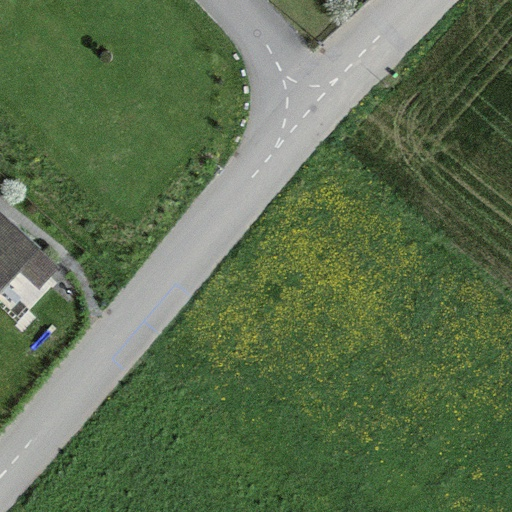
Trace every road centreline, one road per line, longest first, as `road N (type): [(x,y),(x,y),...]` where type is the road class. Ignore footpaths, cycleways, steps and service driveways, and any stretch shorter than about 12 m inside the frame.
road 1 (residential): [(322,106),(0,489)]
road 2 (track): [(511,303),(299,133)]
road 3 (residential): [(431,0),(322,106)]
road 4 (residential): [(220,0),(322,106)]
